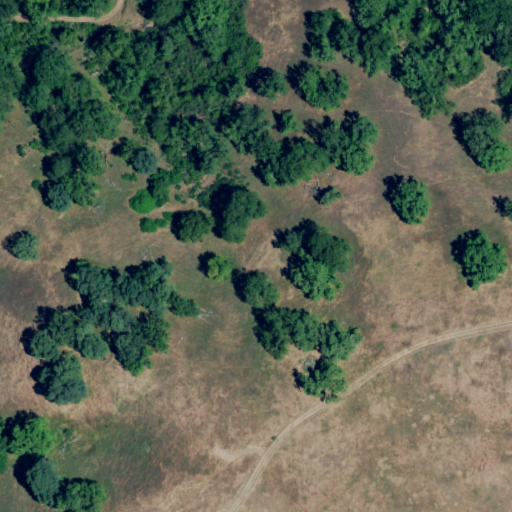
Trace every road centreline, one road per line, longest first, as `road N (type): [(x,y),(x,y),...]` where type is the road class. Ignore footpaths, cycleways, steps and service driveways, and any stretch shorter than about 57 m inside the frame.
road 1 (track): [(511,326),(448,337),(324,409),(261,449),(210,511)]
road 2 (track): [(117,0),(107,17),(86,23),(0,18)]
